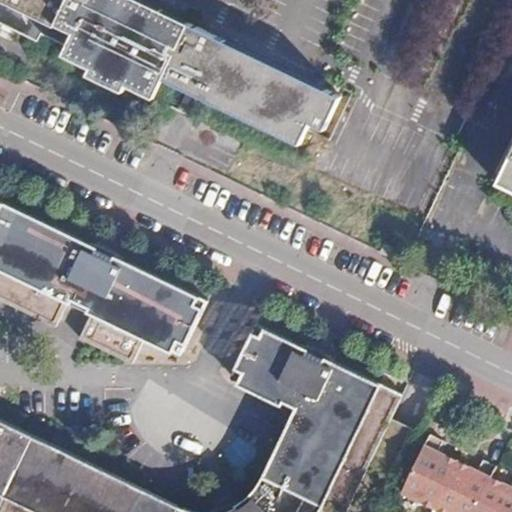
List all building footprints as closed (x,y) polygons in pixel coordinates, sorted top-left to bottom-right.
[(0,0),(0,21),(35,39),(40,30),(47,34),(64,0),(0,0)] [(64,0),(47,34),(64,43),(59,53),(89,67),(86,73),(121,90),(125,84),(151,97),(161,77),(173,53),(166,49),(169,42),(177,46),(188,22),(143,0),(64,0)] [(314,84),(188,22),(177,46),(161,77),(297,145),(308,122),(322,130),(339,97),(314,84)] [(177,46),(169,42),(166,49),(173,53),(177,46)] [(511,140),(492,181),(511,190),(511,140)] [(0,292),(59,320),(74,292),(86,298),(98,304),(84,332),(138,359),(153,330),(190,348),(216,296),(130,254),(114,246),(99,239),(0,191),(0,292)] [(397,250),(380,242),(375,252),(392,260),(397,250)] [(0,511),(350,511),(410,389),(345,358),(330,350),(314,343),(265,319),(237,372),(299,401),(304,404),(300,413),(263,486),(257,495),(250,501),(241,506),(231,510),(221,511),(209,511),(196,509),(180,504),(0,417),(0,511)] [(441,443),(428,437),(401,494),(434,510),(456,465),(440,457),(435,454),(441,443)] [(469,471),(456,465),(434,510),(437,511),(473,511),(489,481),(494,469),(480,463),(475,474),(469,471)] [(498,485),(489,481),(473,511),(511,511),(511,484),(509,491),(498,485)]
